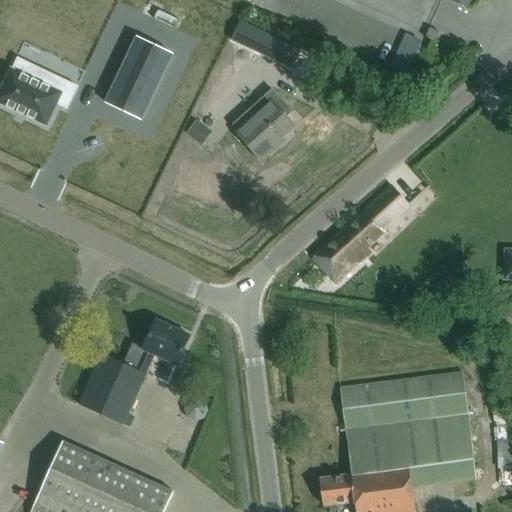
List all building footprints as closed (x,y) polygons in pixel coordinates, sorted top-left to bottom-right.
[(425,37),(434,41),(438,32),(429,28),(425,37)] [(263,33),(254,52),(268,59),(277,40),(263,33)] [(136,38),(105,103),(141,120),(172,55),(136,38)] [(11,69),(0,91),(0,103),(46,126),(57,103),(67,108),(77,87),(65,81),(60,92),(31,78),(36,68),(18,59),(13,70),(11,69)] [(294,125),(272,101),(236,133),(261,160),(275,147),(273,144),(294,125)] [(196,121),(186,135),(203,146),(213,132),(196,121)] [(227,137),(213,149),(236,175),(250,163),(227,137)] [(434,206),(448,189),(437,180),(423,197),(434,206)] [(380,230),(409,205),(392,186),(312,259),(335,284),(370,252),(366,248),(383,233),(380,230)] [(403,292),(396,299),(402,306),(409,298),(403,292)] [(79,405),(122,425),(155,355),(176,365),(189,336),(156,320),(143,348),(132,343),(123,363),(102,354),(79,405)] [(476,479),(462,371),(340,388),(351,475),(319,479),(323,506),(355,502),(356,511),(414,511),(412,487),(476,479)] [(222,448),(227,413),(216,412),(211,446),(222,448)] [(62,441),(30,511),(164,511),(174,492),(62,441)]
